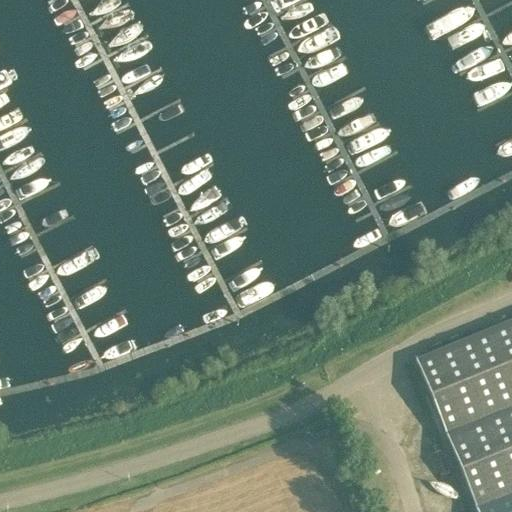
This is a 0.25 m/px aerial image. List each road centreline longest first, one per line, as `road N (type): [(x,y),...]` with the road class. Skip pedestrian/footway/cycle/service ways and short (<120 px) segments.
road 1 (unclassified): [(0,502),(239,434),(369,372)]
road 2 (unclassified): [(369,372),(511,301)]
road 3 (unclassified): [(369,372),(411,511)]
